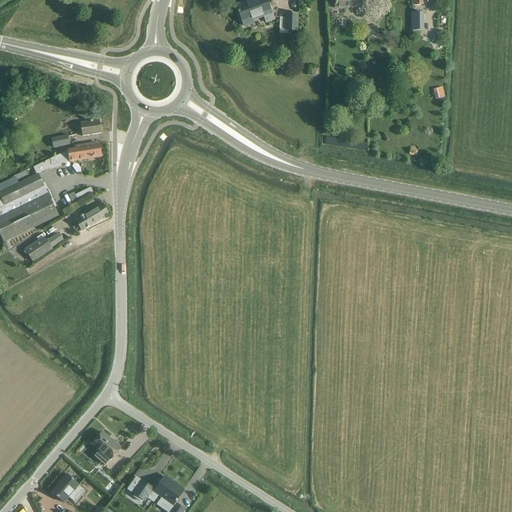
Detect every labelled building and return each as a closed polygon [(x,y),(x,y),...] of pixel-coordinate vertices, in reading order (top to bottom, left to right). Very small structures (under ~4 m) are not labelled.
[(236,6),(244,26),(253,23),(252,20),(264,15),(266,22),(274,19),(267,0),(244,0),(243,1),(244,3),(236,6)] [(334,0),(335,8),(365,8),(364,0),(334,0)] [(412,12),(412,30),(423,30),(423,12),(412,12)] [(279,34),(288,34),(288,31),(298,32),(298,13),(285,13),(285,18),(279,18),(279,34)] [(377,27),(365,26),(365,36),(376,36),(377,27)] [(435,99),(444,97),(443,87),(434,88),(435,99)] [(101,133),(99,119),(80,122),(83,136),(101,133)] [(70,145),(68,134),(51,138),(53,149),(70,145)] [(0,235),(4,242),(59,216),(48,194),(45,186),(39,173),(49,169),(53,169),(61,165),(61,163),(70,162),(70,161),(101,157),(99,143),(75,146),(75,149),(68,150),(50,158),(33,167),(36,174),(18,182),(16,177),(0,184),(0,235)] [(90,187),(65,196),(68,202),(92,193),(90,187)] [(82,232),(89,227),(89,226),(108,214),(102,204),(83,216),(75,220),(82,232)] [(44,236),(24,250),(32,262),(63,241),(58,233),(47,241),(44,236)] [(92,445),(110,460),(121,447),(103,432),(92,445)] [(51,492),(64,503),(79,485),(67,474),(51,492)] [(153,502),(158,495),(162,497),(157,504),(167,511),(183,511),(185,509),(176,503),(176,504),(174,503),(184,490),(164,476),(155,489),(142,479),(132,493),(134,495),(133,496),(141,502),(142,500),(144,502),(147,498),(153,502)]
